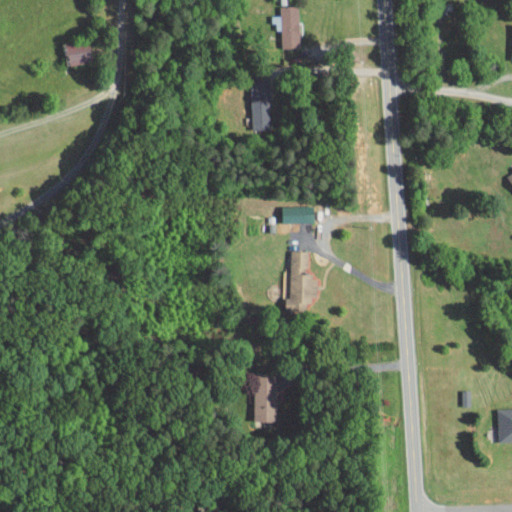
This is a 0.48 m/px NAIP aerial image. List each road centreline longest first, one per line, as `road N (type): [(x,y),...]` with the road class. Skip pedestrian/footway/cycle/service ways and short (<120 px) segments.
road 1 (tertiary): [(417,511),(384,0)]
road 2 (residential): [(390,84),(511,108)]
